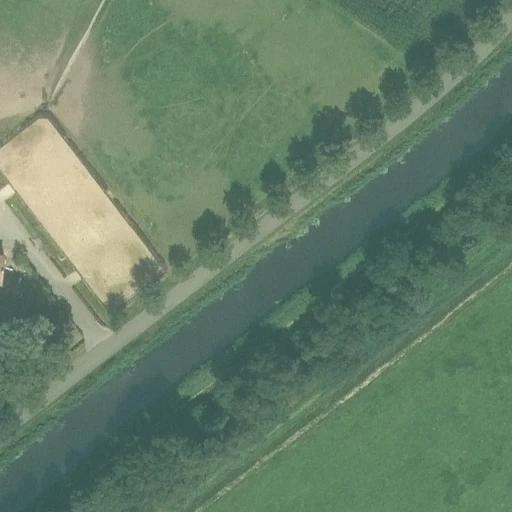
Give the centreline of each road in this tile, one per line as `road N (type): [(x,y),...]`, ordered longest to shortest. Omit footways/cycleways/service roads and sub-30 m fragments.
road 1 (unclassified): [(0,434),(383,134),(511,15)]
road 2 (track): [(53,511),(408,242),(511,148)]
